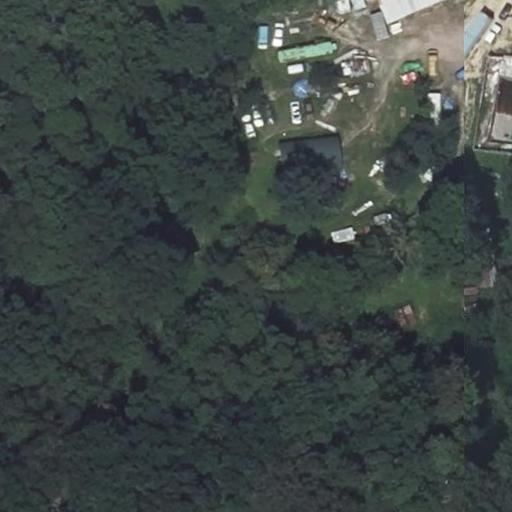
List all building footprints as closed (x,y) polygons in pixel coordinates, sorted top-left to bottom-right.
[(348,0),(352,11),(363,8),(360,0),(348,0)] [(374,0),(384,23),(439,0),(374,0)] [(277,62),(328,55),(327,43),(275,50),(277,62)] [(511,55),(492,55),(491,76),(511,75),(511,55)] [(336,137),(278,141),(280,178),(339,174),(336,137)]
